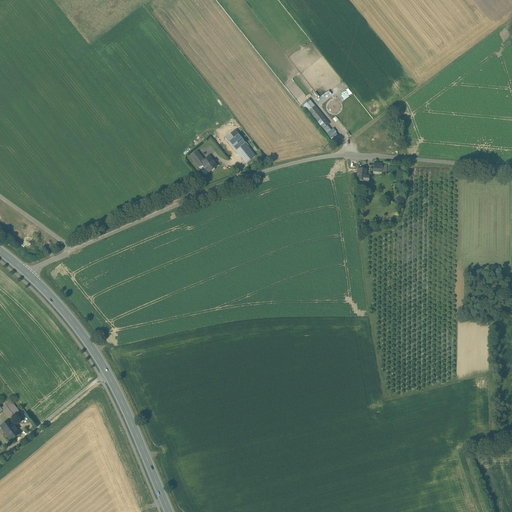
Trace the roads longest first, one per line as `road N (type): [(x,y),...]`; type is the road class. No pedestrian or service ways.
road 1 (unclassified): [(511,167),(386,156),(307,159),(240,178),(26,272)]
road 2 (primary): [(26,272),(107,373),(169,511)]
road 3 (track): [(334,155),(511,17)]
